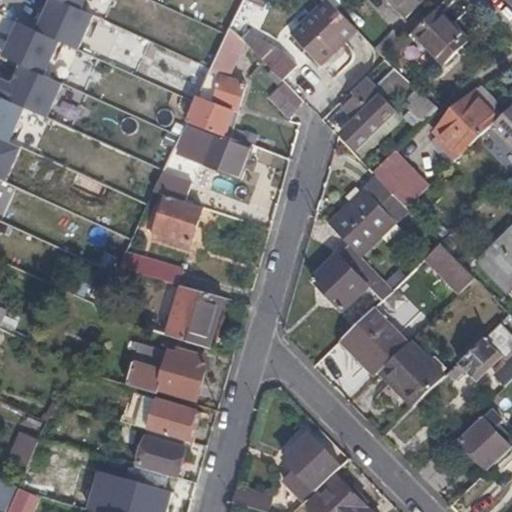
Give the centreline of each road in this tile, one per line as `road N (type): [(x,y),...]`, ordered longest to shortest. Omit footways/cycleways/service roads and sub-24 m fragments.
road 1 (residential): [(259,356),(325,404),(430,511)]
road 2 (residential): [(316,158),(259,356)]
road 3 (residential): [(259,356),(212,511)]
